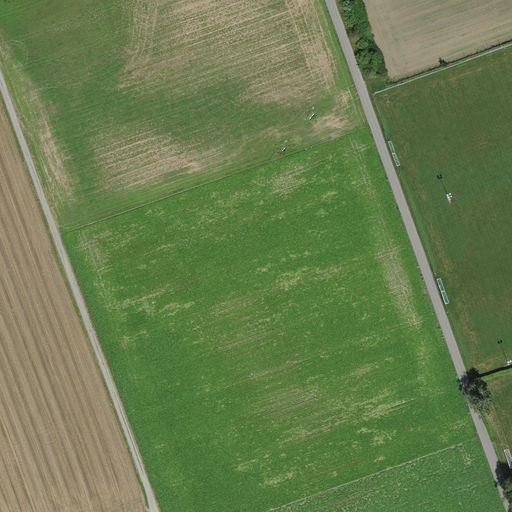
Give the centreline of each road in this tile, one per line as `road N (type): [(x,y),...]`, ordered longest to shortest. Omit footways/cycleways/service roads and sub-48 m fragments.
road 1 (residential): [(329,0),(511,510)]
road 2 (track): [(153,511),(0,79)]
